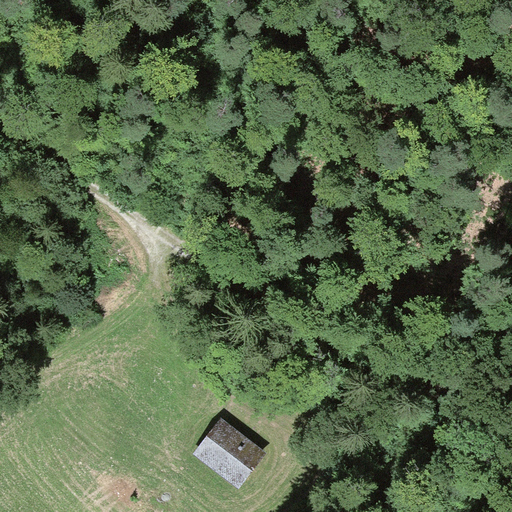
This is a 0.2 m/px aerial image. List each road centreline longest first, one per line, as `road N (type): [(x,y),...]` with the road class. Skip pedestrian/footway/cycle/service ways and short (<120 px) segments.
road 1 (track): [(0,126),(188,262),(511,428)]
road 2 (track): [(0,375),(188,262),(194,301),(241,362),(415,511)]
